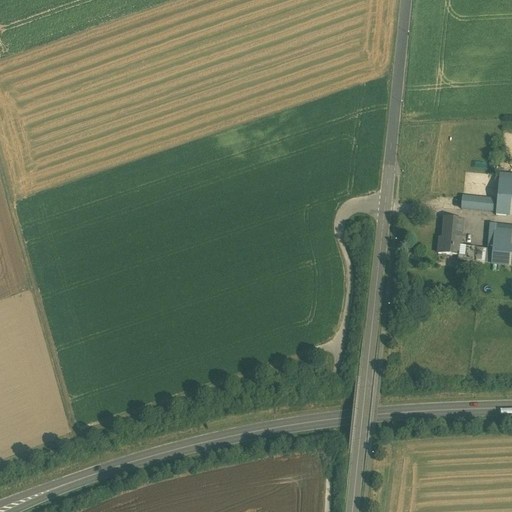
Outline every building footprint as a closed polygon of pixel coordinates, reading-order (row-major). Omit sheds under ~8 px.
[(511,176),(500,175),(497,200),(496,212),(496,216),(511,216),(511,176)] [(497,200),(463,197),(461,209),(496,212),(497,200)] [(462,220),(445,218),(443,239),(444,239),(444,244),(439,244),(438,254),(458,256),(459,256),(460,249),(462,220)] [(511,230),(495,229),(493,252),(492,253),(511,255),(511,230)] [(468,250),(460,249),(459,256),(458,256),(458,260),(467,261),(468,250)] [(493,252),(468,250),(467,261),(492,263),(492,253),(493,252)] [(511,255),(492,253),(492,263),(491,264),(511,266),(511,255)]
